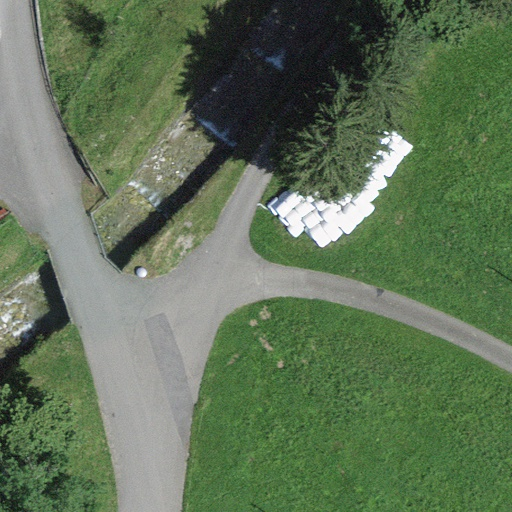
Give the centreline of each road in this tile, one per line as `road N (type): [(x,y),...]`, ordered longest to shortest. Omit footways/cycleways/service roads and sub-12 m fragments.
road 1 (unclassified): [(12,0),(38,139),(147,511)]
road 2 (track): [(374,0),(339,36),(254,183),(216,284)]
